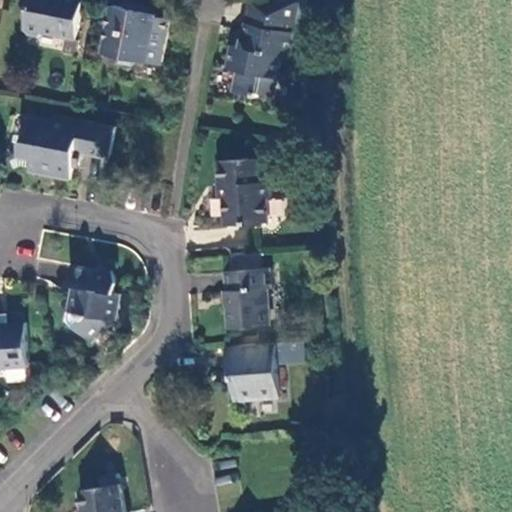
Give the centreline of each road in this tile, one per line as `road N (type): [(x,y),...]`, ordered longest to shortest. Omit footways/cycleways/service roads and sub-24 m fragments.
road 1 (residential): [(122,394),(172,341),(171,240),(0,209)]
road 2 (residential): [(6,500),(122,394)]
road 3 (residential): [(122,394),(172,447),(184,499)]
